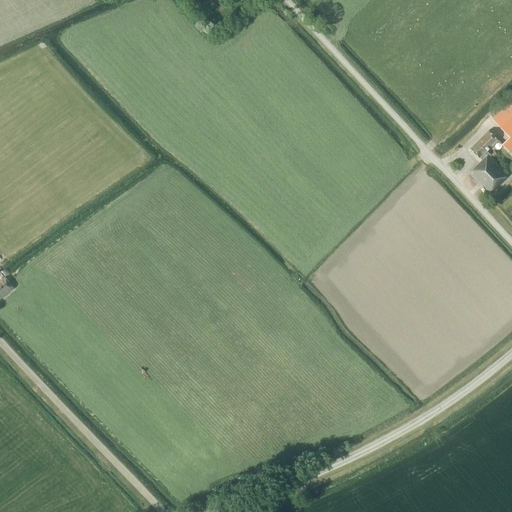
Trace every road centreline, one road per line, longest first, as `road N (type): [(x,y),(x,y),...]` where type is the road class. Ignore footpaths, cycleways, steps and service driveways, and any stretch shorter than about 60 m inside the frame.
road 1 (unclassified): [(511,243),(283,0)]
road 2 (unclassified): [(226,511),(374,446),(511,352)]
